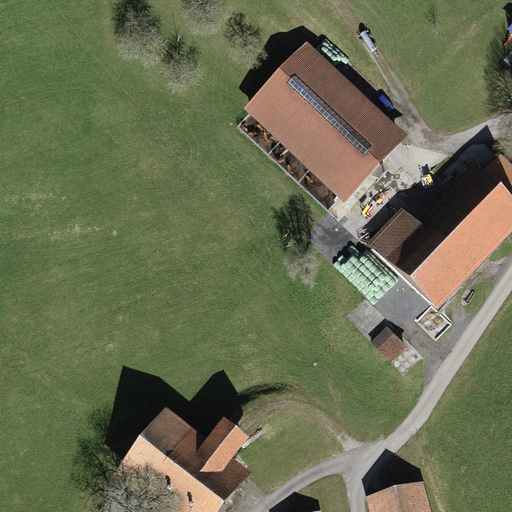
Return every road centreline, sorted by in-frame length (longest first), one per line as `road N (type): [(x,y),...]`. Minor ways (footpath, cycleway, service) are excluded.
road 1 (track): [(511,123),(494,121),(445,145),(415,132),(336,0)]
road 2 (track): [(381,451),(418,411),(511,269)]
road 3 (track): [(261,511),(326,467),(381,451)]
